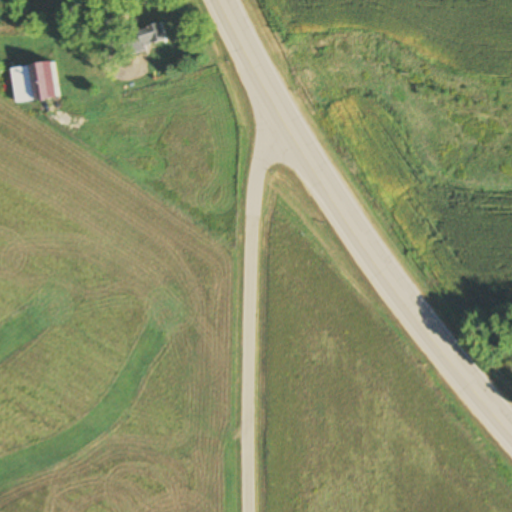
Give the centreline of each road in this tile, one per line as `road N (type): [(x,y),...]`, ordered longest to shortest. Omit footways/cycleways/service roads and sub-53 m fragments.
road 1 (primary): [(511,430),(429,342),(289,123),(230,0)]
road 2 (residential): [(249,511),(254,189),(289,123)]
